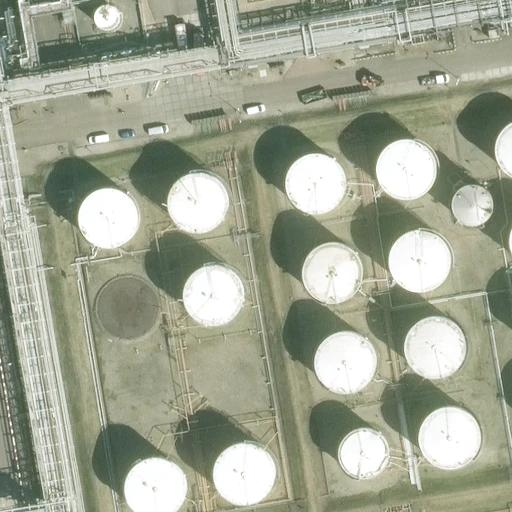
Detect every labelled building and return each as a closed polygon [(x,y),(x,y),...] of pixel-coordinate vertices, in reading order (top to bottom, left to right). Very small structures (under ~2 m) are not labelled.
[(511,114),(497,126),(493,150),(510,173),(511,172),(511,114)] [(378,146),(374,169),(392,192),(417,193),(437,172),(434,148),(418,133),(394,133),(378,146)] [(289,163),(285,186),(302,209),(328,210),(347,190),(345,165),(328,150),(305,150),(289,163)] [(169,182),(165,206),(182,229),(208,230),(228,209),(225,184),(209,170),(185,169),(169,182)] [(504,206),(505,201),(504,195),(503,190),(500,186),(497,182),(493,179),(488,176),(483,175),(478,174),(473,175),(468,176),(464,179),(460,182),(456,186),(454,190),(452,195),(452,201),(452,206),(454,211),(456,215),(460,219),(464,222),(468,225),(473,226),(478,227),(483,226),(488,225),(493,222),(497,219),(503,211),(504,206)] [(81,197),(76,221),(94,244),(120,245),(139,224),(137,200),(120,185),(97,185),(81,197)] [(392,245),(387,268),(405,291),(431,292),(450,271),(448,247),(431,232),(408,232),(392,245)] [(305,254),(300,277),(318,300),(344,301),(363,281),(360,256),(344,241),(320,241),(305,254)] [(186,273),(182,297),(199,320),(225,321),(244,300),(242,275),(225,261),(202,260),(186,273)] [(100,288),(95,311),(113,334),(139,335),(158,315),(156,290),(139,275),(116,275),(100,288)] [(406,326),(402,350),(420,372),(445,374),(465,353),(462,328),(446,314),(422,313),(406,326)] [(317,341),(312,365),(330,388),(355,389),(375,368),(372,344),(356,329),(332,328),(317,341)] [(422,415),(418,439),(435,462),(461,463),(480,442),(478,418),(462,403),(438,403),(422,415)] [(385,450),(385,449),(385,444),(383,440),(381,436),(378,431),(374,428),(370,426),(366,425),(361,424),(355,424),(351,425),(347,427),(342,431),(339,435),(336,440),(335,444),(335,449),(335,453),(336,459),(339,463),(342,467),(346,470),(350,472),(354,474),(359,474),(364,474),(368,473),(372,471),(377,468),(381,464),(383,459),(384,455),(385,450)] [(217,455),(213,478),(230,501),(256,502),(275,481),(273,457),(256,442),(233,442),(217,455)] [(130,468),(126,491),(141,511),(172,511),(188,495),(186,470),(169,455),(146,455),(130,468)]
